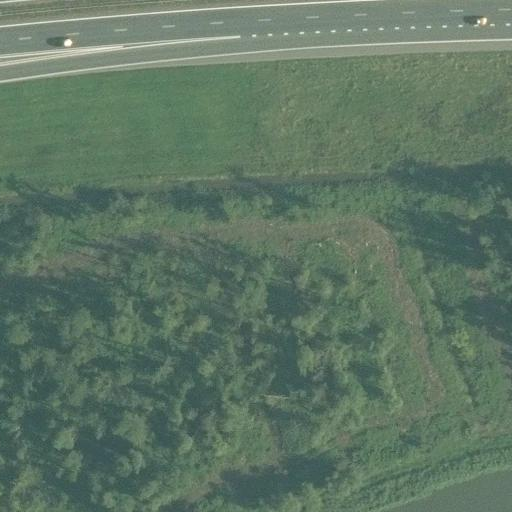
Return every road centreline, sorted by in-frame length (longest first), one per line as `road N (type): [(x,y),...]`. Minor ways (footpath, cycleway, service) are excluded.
road 1 (motorway): [(240,22),(511,12)]
road 2 (motorway): [(0,69),(240,22)]
road 3 (motorway): [(0,40),(240,22)]
